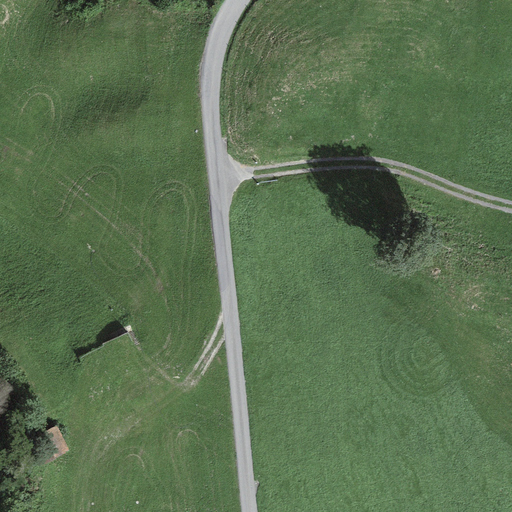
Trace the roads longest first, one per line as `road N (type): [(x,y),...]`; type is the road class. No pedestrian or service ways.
road 1 (unclassified): [(251,511),(209,100),(216,42),(235,0)]
road 2 (track): [(217,175),(354,163),(414,173),(511,207)]
